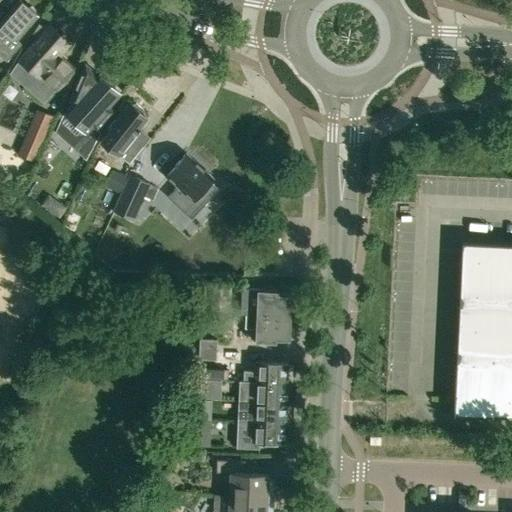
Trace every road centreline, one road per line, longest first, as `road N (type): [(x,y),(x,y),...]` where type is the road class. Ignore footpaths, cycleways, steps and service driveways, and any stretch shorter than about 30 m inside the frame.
road 1 (tertiary): [(329,448),(339,234)]
road 2 (tertiary): [(137,0),(193,25),(293,50)]
road 3 (tertiary): [(317,86),(332,122),(339,234)]
road 4 (tertiary): [(339,234),(358,94)]
